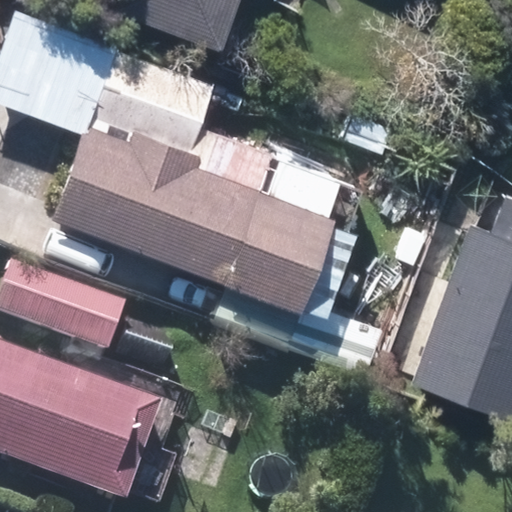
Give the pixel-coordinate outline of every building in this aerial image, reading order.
[(200,50),(219,0),(105,0),(101,13),(200,50)] [(76,126),(38,220),(274,313),(312,219),(306,217),(320,181),(195,131),(184,159),(123,135),(120,144),(76,126)] [(500,422),(511,388),(511,246),(458,227),(400,385),(500,422)] [(0,270),(0,322),(94,357),(111,310),(0,270)] [(0,357),(0,469),(110,510),(146,411),(0,357)]
